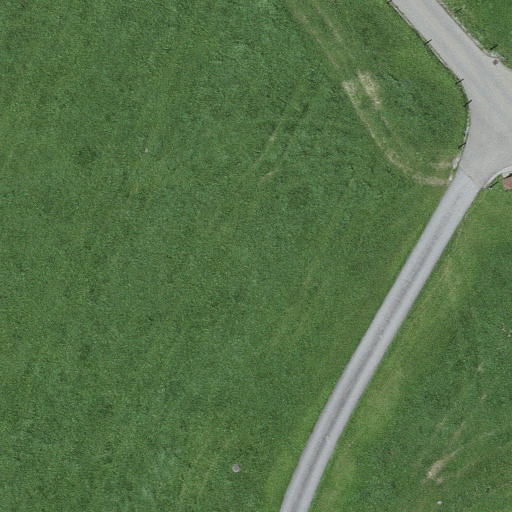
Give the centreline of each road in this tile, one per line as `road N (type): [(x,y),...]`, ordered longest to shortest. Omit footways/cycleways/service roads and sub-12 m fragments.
road 1 (unclassified): [(503,120),(352,384),(293,511)]
road 2 (unclassified): [(409,0),(503,120)]
